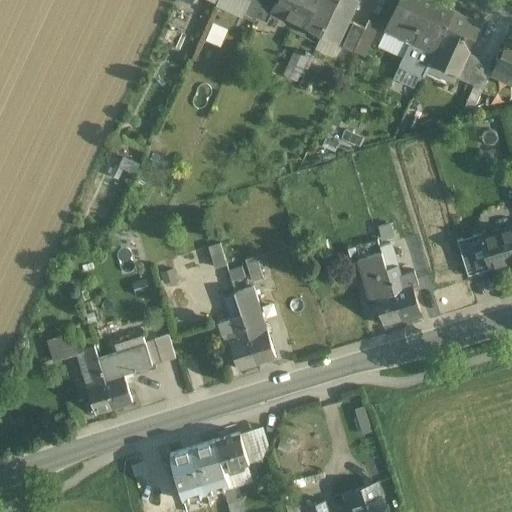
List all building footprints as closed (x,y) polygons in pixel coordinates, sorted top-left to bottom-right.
[(246,0),(240,14),(254,20),(256,17),(263,0),(246,0)] [(263,0),(256,17),(267,22),(272,13),(271,12),(276,0),(263,0)] [(311,0),(276,0),(271,12),(272,13),(283,18),(285,14),(305,23),(315,2),(311,1),(311,0)] [(305,23),(303,27),(321,35),(331,14),(337,0),(315,0),(315,2),(305,23)] [(337,0),(331,14),(349,22),(359,0),(337,0)] [(453,9),(432,0),(396,0),(384,27),(434,50),(453,9)] [(480,22),(453,9),(434,50),(429,60),(452,71),(458,74),(468,52),(467,51),(480,22)] [(349,22),(331,14),(321,35),(338,44),(349,22)] [(353,22),(342,45),(354,51),(365,27),(353,22)] [(511,37),(508,35),(493,67),(511,76),(511,37)] [(295,50),(283,74),(297,81),(309,56),(307,55),(308,53),(306,52),(305,54),(295,50)] [(478,56),(468,52),(458,74),(452,71),(451,74),(468,81),(478,56)] [(491,62),(478,56),(468,81),(480,87),(491,62)] [(303,191),(293,194),(298,213),(309,209),(303,191)] [(391,224),(379,228),(382,238),(394,234),(391,224)] [(511,226),(483,236),(482,236),(489,259),(490,259),(492,265),(511,259),(511,226)] [(481,232),(457,240),(468,275),(492,267),(492,265),(490,259),(489,259),(482,236),(483,236),(481,232)] [(220,243),(208,246),(215,266),(226,262),(225,256),(220,243)] [(413,269),(399,273),(392,248),(381,252),(393,289),(401,317),(420,311),(412,285),(417,283),(413,269)] [(228,270),(229,270),(243,266),(238,252),(225,256),(226,262),(228,270)] [(381,252),(358,259),(370,298),(374,297),(374,295),(393,289),(381,252)] [(256,255),(246,258),(253,280),(264,276),(256,255)] [(229,270),(232,281),(246,276),(243,266),(229,270)] [(232,281),(235,292),(249,288),(246,276),(232,281)] [(235,292),(234,293),(235,294),(241,313),(242,313),(248,335),(266,329),(253,287),(249,288),(235,292)] [(393,289),(374,295),(374,297),(382,323),(401,317),(393,289)] [(235,294),(225,297),(231,316),(241,313),(235,294)] [(248,335),(242,313),(241,313),(231,317),(236,331),(223,335),(226,344),(231,343),(239,369),(257,363),(257,362),(248,335)] [(78,324),(65,327),(67,334),(73,354),(77,353),(85,351),(78,324)] [(266,329),(248,335),(257,362),(275,357),(266,329)] [(169,333),(155,337),(162,360),(176,356),(169,333)] [(67,334),(47,340),(53,360),(73,354),(67,334)] [(107,354),(99,356),(105,376),(124,371),(124,372),(153,363),(144,335),(143,336),(145,343),(117,351),(117,350),(107,354)] [(103,342),(95,345),(97,350),(99,356),(107,354),(103,342)] [(97,350),(86,353),(88,359),(99,356),(97,350)] [(85,351),(77,353),(86,382),(87,382),(94,380),(88,359),(86,353),(85,351)] [(99,356),(88,359),(94,380),(105,376),(99,356)] [(124,371),(105,376),(114,405),(132,399),(124,372),(124,371)] [(94,380),(87,382),(96,410),(114,405),(105,376),(94,380)] [(240,432),(216,439),(226,470),(234,467),(249,462),(249,461),(262,457),(268,443),(263,426),(241,433),(240,432)] [(216,439),(193,446),(202,477),(204,476),(226,470),(216,439)] [(193,446),(170,453),(179,484),(192,480),(198,494),(208,492),(204,476),(202,477),(193,446)] [(157,457),(144,461),(151,484),(163,480),(157,457)] [(144,461),(131,465),(138,488),(151,484),(144,461)] [(226,470),(231,485),(238,483),(234,467),(226,470)] [(231,485),(226,470),(204,476),(208,492),(224,487),(231,485)] [(387,511),(378,481),(347,492),(354,511),(387,511)] [(243,497),(238,483),(231,485),(224,487),(228,501),(243,497)] [(212,506),(228,501),(224,487),(208,492),(212,506)] [(198,494),(193,496),(197,511),(213,511),(212,506),(208,492),(198,494)] [(243,497),(228,501),(230,511),(242,511),(246,511),(243,497)] [(329,511),(326,500),(311,505),(313,511),(329,511)] [(304,511),(303,508),(286,502),(288,511),(304,511)]
